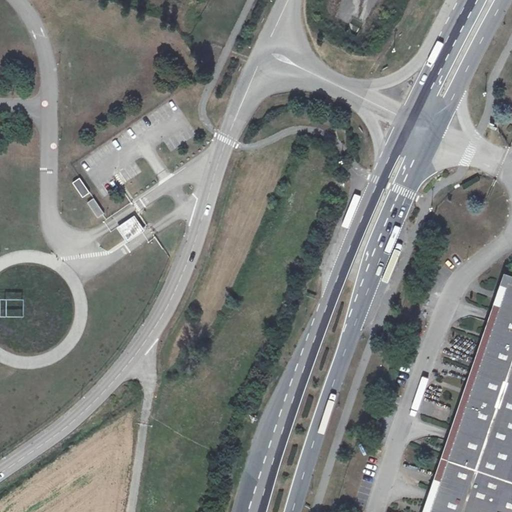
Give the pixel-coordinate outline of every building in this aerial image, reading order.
[(83,197),(90,193),(80,178),(73,182),(83,197)] [(94,197),(87,202),(98,217),(105,213),(94,197)] [(128,238),(140,229),(134,220),(122,228),(128,238)] [(428,511),(511,511),(511,280),(508,280),(428,511)] [(0,317),(22,318),(22,301),(0,300),(0,317)]
